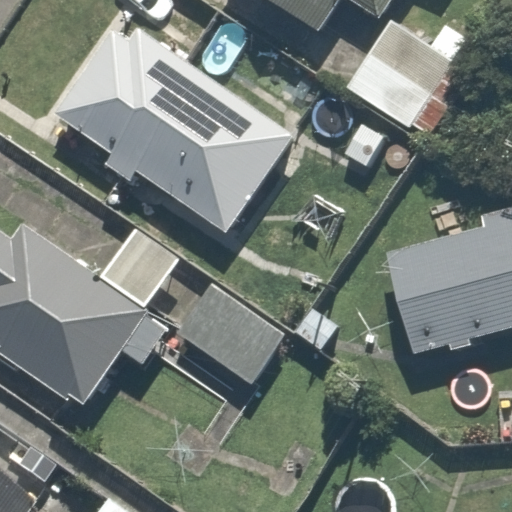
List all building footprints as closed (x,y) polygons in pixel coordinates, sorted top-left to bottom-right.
[(267,0),(326,38),(350,1),(380,20),(392,0),(267,0)] [(437,41),(393,12),(347,84),(432,139),(491,48),(450,22),(437,41)] [(126,14),(55,119),(226,235),(297,131),(126,14)] [(388,129),(332,91),(302,134),(339,159),(344,152),(396,188),(427,144),(394,121),(388,129)] [(511,208),(387,243),(419,355),(511,328),(511,208)] [(0,350),(83,411),(124,354),(148,371),(175,333),(151,316),(188,265),(135,227),(122,244),(76,211),(55,241),(30,222),(14,244),(0,233),(0,350)] [(218,279),(179,336),(252,386),(291,329),(218,279)] [(0,511),(32,511),(37,507),(0,479),(0,511)]
